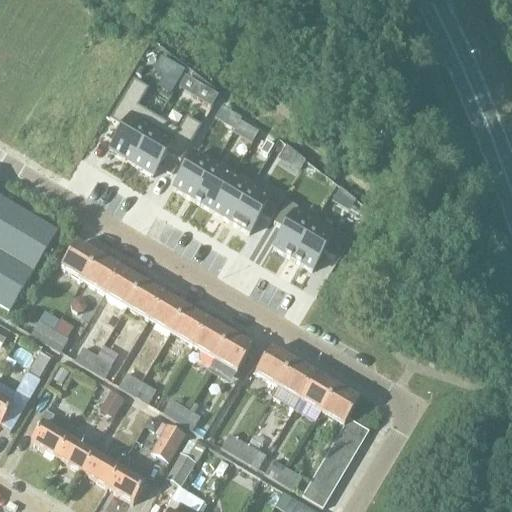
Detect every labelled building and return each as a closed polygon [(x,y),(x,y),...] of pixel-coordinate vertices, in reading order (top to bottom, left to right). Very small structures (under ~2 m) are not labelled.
[(17,49),(0,91),(25,100),(24,101),(25,101),(46,47),(38,44),(33,55),(17,49)] [(46,47),(25,101),(50,111),(71,57),(70,56),(65,68),(51,62),(55,51),(46,47)] [(71,57),(50,111),(60,115),(60,114),(75,120),(91,78),(75,71),(79,60),(71,57)] [(122,131),(108,154),(130,167),(157,122),(136,110),(147,92),(132,83),(108,123),(122,131)] [(157,122),(130,167),(151,180),(165,157),(179,165),(200,129),(185,120),(177,134),(157,122)] [(192,158),(172,192),(191,204),(212,169),(192,158)] [(212,169),(191,204),(210,215),(230,180),(212,169)] [(230,180),(210,215),(228,226),(249,191),(230,180)] [(249,191),(228,226),(248,237),(259,218),(269,224),(282,202),(272,196),(268,203),(249,191)] [(55,234),(0,201),(0,310),(8,315),(55,234)] [(286,204),(272,226),(283,232),(273,250),(272,251),(291,263),(313,227),(312,227),(293,216),(297,211),(286,204)] [(312,227),(313,227),(291,263),(311,274),(322,255),(333,262),(346,240),(335,233),(334,234),(314,222),(312,227)] [(81,284),(96,260),(73,246),(59,271),(81,284)] [(103,297),(118,273),(96,260),(81,284),(103,297)] [(125,311),(140,286),(118,273),(103,297),(125,311)] [(147,324),(162,299),(140,286),(125,311),(147,324)] [(169,336),(184,312),(162,299),(147,324),(169,336)] [(403,318),(420,333),(430,321),(413,306),(403,318)] [(191,349),(206,325),(184,312),(169,336),(191,349)] [(44,348),(52,334),(37,325),(29,340),(44,348)] [(213,362),(228,338),(206,325),(191,349),(213,362)] [(52,334),(44,348),(59,358),(67,343),(52,334)] [(213,362),(235,376),(250,351),(228,338),(213,362)] [(82,352),(73,366),(88,375),(96,361),(82,352)] [(276,390),(290,365),(268,352),(253,377),(276,390)] [(26,378),(37,384),(50,363),(38,356),(26,378)] [(111,370),(96,361),(88,375),(103,384),(111,370)] [(297,403),(312,378),(290,365),(276,390),(297,403)] [(125,378),(117,392),(132,400),(140,386),(125,378)] [(312,378),(297,403),(320,416),(334,391),(335,389),(324,382),(323,384),(312,378)] [(155,395),(140,386),(132,400),(147,409),(155,395)] [(342,429),(346,422),(357,404),(334,391),(320,416),(342,429)] [(97,410),(110,418),(121,401),(109,393),(97,410)] [(0,425),(10,409),(0,402),(0,425)] [(183,412),(169,403),(161,418),(175,425),(183,412)] [(196,420),(183,412),(175,425),(188,433),(196,420)] [(65,442),(62,440),(46,431),(51,418),(43,413),(36,425),(36,424),(35,425),(39,427),(28,446),(54,461),(65,442)] [(340,432),(361,444),(367,434),(346,422),(342,429),(340,432)] [(91,457),(87,455),(72,446),(77,433),(69,429),(62,440),(65,442),(54,461),(80,476),(91,457)] [(168,431),(152,458),(167,467),(183,440),(168,431)] [(355,454),(361,444),(340,432),(335,442),(355,454)] [(242,447),(228,439),(220,453),(234,461),(242,447)] [(186,441),(167,482),(187,491),(206,450),(186,441)] [(349,464),(355,454),(335,442),(329,451),(349,464)] [(116,472),(113,470),(98,461),(102,448),(94,443),(87,455),(91,457),(80,476),(105,491),(116,472)] [(257,456),(242,447),(234,461),(249,470),(257,456)] [(344,473),(349,464),(329,451),(324,461),(344,473)] [(116,472),(105,491),(131,507),(142,487),(123,476),(128,463),(119,459),(113,470),(116,472)] [(338,483),(344,473),(324,461),(318,471),(338,483)] [(278,487),(286,473),(272,464),(264,478),(278,487)] [(332,493),(338,483),(318,471),(312,481),(332,493)] [(286,473),(278,487),(293,496),(301,482),(286,473)] [(327,503),(332,493),(312,481),(306,491),(327,503)] [(320,511),(321,511),(327,503),(306,491),(301,500),(320,511)] [(187,511),(198,511),(202,505),(184,496),(178,508),(187,511)] [(280,498),(272,511),(296,511),(299,508),(280,498)] [(175,511),(177,507),(170,502),(163,511),(175,511)]
